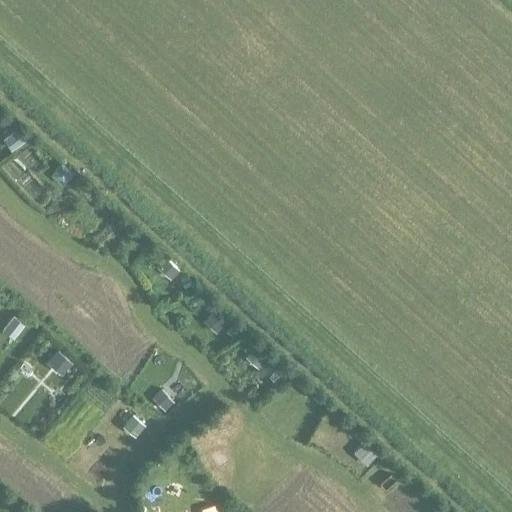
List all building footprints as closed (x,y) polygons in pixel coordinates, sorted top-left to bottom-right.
[(2,136),(11,147),(25,136),(17,125),(2,136)] [(50,172),(61,182),(71,172),(60,162),(50,172)] [(157,263),(170,275),(178,267),(165,255),(157,263)] [(202,316),(214,328),(224,318),(212,305),(202,316)] [(1,327),(12,335),(23,321),(13,313),(1,327)] [(244,352),(256,365),(267,354),(255,342),(244,352)] [(48,360),(62,372),(73,359),(59,347),(48,360)] [(152,394),(164,408),(174,400),(161,386),(152,394)] [(132,411),(122,423),(136,433),(145,421),(132,411)] [(353,449),(368,462),(376,453),(362,440),(353,449)] [(216,511),(213,502),(201,506),(202,511),(216,511)]
